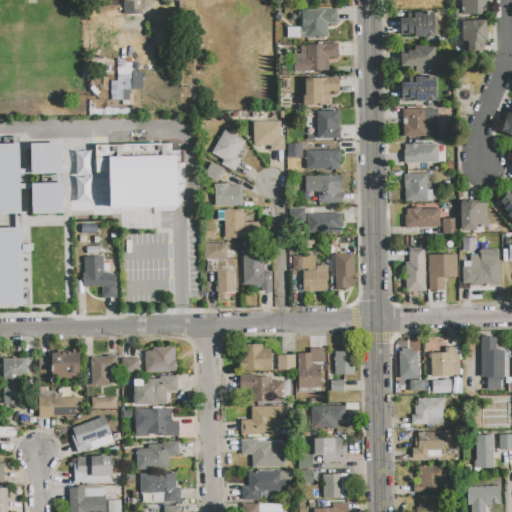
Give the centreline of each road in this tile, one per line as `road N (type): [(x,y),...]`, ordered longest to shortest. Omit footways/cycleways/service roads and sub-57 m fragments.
road 1 (residential): [(0,329),(511,318)]
road 2 (tertiary): [(379,511),(372,0)]
road 3 (residential): [(212,511),(206,327)]
road 4 (residential): [(507,0),(509,54),(481,132),(484,168)]
road 5 (residential): [(283,324),(270,183)]
